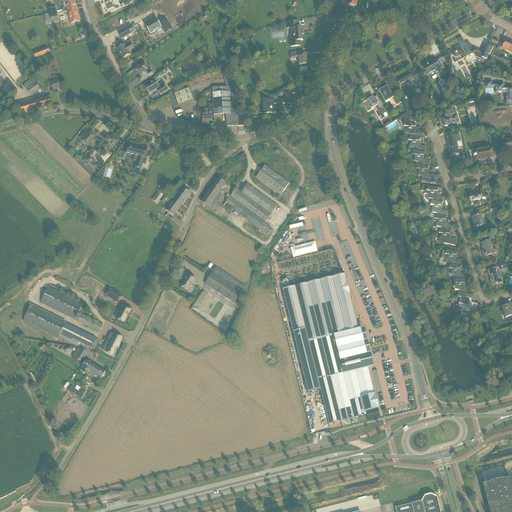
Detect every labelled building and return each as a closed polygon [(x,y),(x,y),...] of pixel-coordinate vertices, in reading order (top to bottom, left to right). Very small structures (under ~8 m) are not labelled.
[(63,9),(62,9),(63,13),(67,12),(77,9),(74,0),(64,0),(66,8),(63,9)] [(34,9),(36,15),(45,12),(43,6),(41,7),(39,1),(30,4),(32,10),(34,9)] [(77,9),(67,12),(71,24),(80,21),(77,9)] [(156,19),(145,26),(150,35),(155,31),(162,28),(164,31),(164,33),(172,29),(166,19),(159,24),(156,19)] [(298,21),(287,22),(288,28),(291,28),(294,28),(294,36),(291,36),(290,37),(290,42),(291,45),(291,47),(300,46),(299,42),(299,41),(302,40),(302,35),(303,35),(302,32),(301,27),(298,27),(298,21)] [(122,39),(134,32),(131,26),(118,33),(122,39)] [(277,27),(270,28),(271,38),(284,37),(283,31),(277,31),(277,27)] [(511,43),(505,40),(501,48),(511,53),(511,43)] [(489,45),(489,46),(488,45),(484,53),(474,48),(473,49),(469,43),(465,44),(464,41),(459,44),(460,46),(452,49),(453,54),(451,54),(452,56),(454,58),(456,58),(458,58),(459,57),(460,56),(464,58),(466,57),(467,58),(468,58),(468,59),(471,57),(471,56),(472,55),(473,55),(475,58),(483,62),(484,59),(486,60),(489,55),(492,57),(495,48),(489,45)] [(134,49),(131,44),(126,47),(124,45),(117,49),(123,59),(130,55),(128,52),(134,49)] [(300,52),(290,53),(291,60),(296,59),(295,57),(298,57),(300,68),(300,72),(306,72),(306,68),(307,68),(306,56),(300,57),(300,52)] [(439,66),(436,61),(428,65),(427,63),(422,66),(428,75),(429,75),(430,78),(436,75),(437,75),(443,71),(445,73),(449,71),(448,69),(449,68),(445,62),(439,66)] [(149,77),(145,70),(146,69),(143,64),(135,70),(138,74),(139,75),(141,78),(139,79),(141,82),(149,77)] [(226,87),(212,88),(213,93),(213,110),(213,115),(218,115),(218,114),(226,114),(227,115),(227,126),(238,126),(238,118),(236,89),(232,89),(230,79),(228,73),(223,74),(223,75),(226,87)] [(411,78),(409,74),(396,81),(399,87),(402,86),(403,87),(409,83),(410,84),(413,81),(416,87),(420,85),(423,83),(421,79),(418,74),(411,78)] [(31,96),(40,89),(32,79),(23,85),(31,96)] [(235,79),(230,79),(232,89),(236,89),(236,87),(238,87),(238,83),(238,80),(235,80),(235,79)] [(53,90),(61,87),(59,80),(50,83),(53,90)] [(145,85),(146,87),(145,87),(149,94),(156,90),(157,91),(160,95),(168,90),(166,85),(164,86),(165,87),(162,89),(161,88),(160,89),(155,81),(154,80),(145,85)] [(491,82),(486,82),(486,88),(495,87),(495,91),(495,94),(505,94),(505,96),(506,105),(508,105),(511,104),(511,87),(504,87),(504,84),(492,85),(491,82)] [(391,93),(387,86),(378,91),(385,103),(389,100),(393,97),(395,101),(396,100),(399,104),(401,103),(394,91),(391,93)] [(189,89),(174,94),(178,105),(193,100),(189,89)] [(278,98),(260,98),(260,113),(260,114),(274,113),(274,109),(274,108),(274,105),(293,104),(293,103),(292,100),(292,99),(292,94),(292,93),(290,93),(284,93),(285,99),(278,100),(278,98)] [(41,99),(40,96),(34,98),(35,101),(16,106),(19,116),(50,107),(48,97),(41,99)] [(373,97),(366,101),(371,109),(374,108),(376,112),(378,111),(380,116),(386,113),(380,101),(379,101),(377,103),(376,103),(373,97)] [(466,105),(464,105),(465,108),(467,107),(467,109),(468,108),(468,109),(476,107),(476,106),(477,106),(475,101),(466,103),(466,105)] [(445,118),(442,119),(444,127),(449,126),(456,124),(458,123),(458,120),(457,115),(454,107),(451,107),(448,108),(443,109),(445,116),(445,118)] [(203,125),(208,124),(208,122),(212,121),(211,110),(202,111),(202,115),(203,125)] [(405,117),(403,122),(405,122),(404,127),(407,127),(405,133),(405,135),(409,136),(420,139),(422,133),(418,132),(418,131),(415,131),(416,128),(415,128),(416,125),(414,124),(415,122),(416,123),(416,119),(413,119),(414,116),(407,114),(406,117),(405,117)] [(90,133),(86,130),(80,138),(83,141),(83,142),(87,146),(88,145),(91,148),(98,140),(94,137),(95,137),(90,133)] [(453,134),(446,136),(451,156),(458,154),(457,149),(458,149),(456,142),(458,142),(461,141),(460,140),(459,134),(454,136),(453,134)] [(119,141),(112,135),(109,139),(107,137),(104,141),(106,142),(103,146),(110,151),(119,141)] [(424,153),(426,147),(419,146),(420,142),(419,142),(420,139),(409,136),(408,141),(411,141),(410,147),(414,148),(413,151),(424,153)] [(511,139),(510,140),(502,141),(503,148),(504,153),(510,151),(511,150),(511,139)] [(139,147),(129,144),(126,153),(138,157),(138,160),(137,159),(137,160),(137,161),(135,168),(141,169),(144,159),(145,159),(148,149),(139,146),(139,147)] [(481,150),(473,151),(475,162),(493,158),(492,154),(491,148),(486,149),(486,147),(480,148),(481,150)] [(429,167),(430,162),(423,160),(424,156),(424,153),(413,151),(412,155),(415,156),(414,161),(418,162),(418,165),(429,167)] [(89,158),(85,155),(79,162),(93,173),(98,166),(92,161),(93,161),(90,158),(89,158)] [(280,196),(289,183),(264,165),(255,178),(280,196)] [(435,184),(437,176),(428,174),(429,170),(428,170),(429,167),(418,165),(417,169),(419,170),(418,175),(422,176),(421,182),(431,184),(431,183),(435,184)] [(219,176),(211,189),(219,194),(227,181),(219,176)] [(231,179),(228,182),(234,188),(237,185),(231,179)] [(423,185),(421,191),(425,192),(424,194),(428,195),(427,200),(431,202),(431,201),(442,203),(444,197),(440,197),(440,196),(437,195),(438,192),(437,192),(438,189),(427,186),(428,186),(423,185)] [(191,193),(183,187),(177,195),(174,193),(171,197),(174,199),(172,202),(179,208),(180,207),(191,193)] [(152,200),(158,204),(160,201),(163,196),(167,192),(162,188),(156,195),(152,200)] [(211,189),(203,202),(211,207),(219,194),(211,189)] [(468,192),(470,202),(482,199),(481,196),(484,195),(484,194),(483,189),(474,191),(473,191),(468,192)] [(431,202),(430,205),(433,206),(432,211),(431,215),(435,217),(436,215),(447,218),(448,212),(441,210),(442,208),(441,208),(442,203),(431,201),(431,202)] [(180,207),(179,208),(172,202),(165,210),(173,216),(180,207)] [(446,221),(447,218),(436,215),(435,217),(435,219),(437,220),(436,225),(435,228),(440,230),(440,229),(451,232),(452,226),(448,225),(448,224),(446,223),(447,221),(446,221)] [(477,216),(472,218),(475,228),(480,226),(484,225),(486,224),(484,218),(482,218),(481,215),(477,216)] [(450,236),(451,232),(440,229),(440,230),(439,233),(441,234),(440,240),(439,242),(455,246),(456,240),(450,239),(450,236)] [(490,241),(481,244),(483,251),(482,251),(484,257),(488,256),(493,254),(493,255),(498,254),(496,249),(494,250),(493,250),(490,241)] [(457,253),(452,252),(446,250),(446,252),(443,251),(441,258),(447,259),(446,261),(446,264),(450,265),(450,264),(461,267),(463,261),(456,260),(457,257),(456,257),(457,253)] [(500,271),(507,269),(505,262),(498,264),(498,265),(493,266),(494,269),(488,271),(492,286),(502,283),(501,278),(498,271),(500,270),(500,271)] [(465,281),(467,275),(460,274),(461,271),(460,271),(461,267),(450,264),(450,265),(449,269),(452,269),(451,275),(455,276),(454,279),(465,281)] [(216,267),(205,284),(234,304),(245,287),(216,267)] [(194,285),(196,281),(195,280),(188,274),(185,279),(186,279),(181,287),(188,291),(192,284),(194,285)] [(345,274),(282,290),(283,292),(307,393),(320,390),(328,424),(366,415),(365,411),(378,408),(368,368),(370,368),(367,355),(369,355),(366,342),(364,342),(361,330),(359,330),(345,274)] [(470,295),(471,289),(464,288),(465,284),(465,281),(454,279),(453,283),(456,284),(455,289),(459,290),(458,293),(470,295)] [(81,315),(79,313),(83,304),(48,287),(40,303),(91,329),(91,330),(98,334),(103,325),(81,314),(81,315)] [(112,299),(118,303),(122,296),(109,289),(105,294),(112,299)] [(458,306),(457,310),(460,311),(461,311),(460,316),(468,318),(469,313),(470,313),(471,310),(473,311),(474,309),(475,304),(471,303),(472,301),(471,301),(471,299),(472,299),(469,298),(469,295),(470,296),(470,295),(458,293),(457,297),(460,298),(459,303),(458,306)] [(511,303),(509,305),(501,307),(503,312),(505,318),(511,316),(511,320),(511,303)] [(117,319),(124,323),(132,309),(124,305),(122,304),(117,313),(119,314),(117,319)] [(96,339),(65,324),(66,322),(31,305),(23,321),(58,338),(59,336),(77,345),(78,342),(91,349),(96,339)] [(114,335),(111,333),(106,342),(108,343),(106,347),(104,346),(102,351),(105,352),(113,356),(122,338),(114,334),(114,335)] [(81,350),(77,348),(73,356),(76,358),(82,362),(87,353),(81,349),(81,350)] [(101,379),(106,372),(86,360),(80,370),(93,378),(94,375),(101,379)] [(74,396),(78,391),(74,388),(72,386),(68,391),(70,393),(74,396)] [(81,388),(76,396),(81,399),(86,392),(81,388)] [(511,511),(511,479),(511,480),(511,478),(503,480),(503,479),(502,479),(502,480),(498,481),(498,480),(495,481),(491,482),(490,482),(491,483),(483,485),(489,511),(511,511)] [(439,511),(436,498),(431,494),(425,496),(422,501),(395,508),(396,511),(439,511)]
